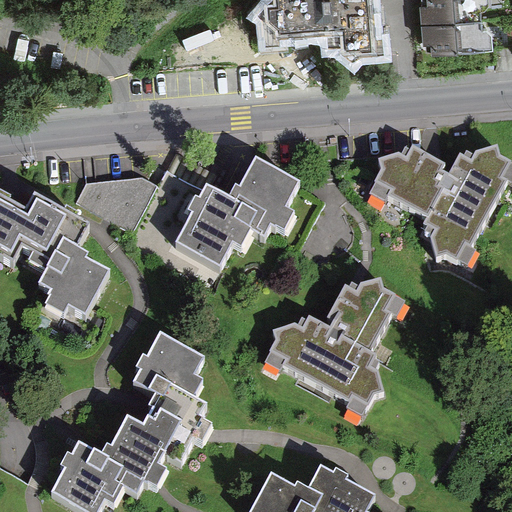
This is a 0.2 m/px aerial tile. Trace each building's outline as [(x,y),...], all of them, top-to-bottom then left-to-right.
[(343,36),(357,50),(363,41),(380,40),(378,0),(256,0),(255,2),(263,8),(264,34),(283,35),(283,18),(318,16),(327,37),(343,36)] [(493,0),(423,0),(425,46),(495,44),(493,0)] [(475,265),(511,197),(511,156),(505,154),(504,143),(481,149),(479,154),(466,149),(454,174),(445,170),(448,162),(411,142),(405,155),(382,162),(386,168),(373,196),(388,204),(392,194),(433,215),(429,223),(441,229),(436,237),(442,256),(452,253),(475,265)] [(234,191),(230,198),(256,211),(247,228),(268,238),(275,222),(289,229),(299,208),(291,204),(302,182),(262,163),(246,196),(234,191)] [(142,178),(86,185),(76,204),(133,235),(157,185),(142,178)] [(207,186),(178,241),(220,263),(235,234),(242,238),(247,228),(256,211),(230,198),(207,186)] [(0,205),(0,249),(10,255),(19,239),(47,255),(60,232),(73,240),(80,228),(35,203),(25,220),(0,205)] [(72,315),(83,321),(108,277),(81,263),(89,248),(73,240),(60,232),(47,255),(34,279),(54,290),(42,310),(67,324),(72,315)] [(378,392),(389,391),(380,368),(385,355),(374,350),(395,311),(403,315),(411,297),(388,285),(383,276),(365,284),(352,278),(331,317),(339,321),(335,328),(306,313),(300,325),(276,329),(280,338),(267,363),(284,372),(287,364),(353,399),(349,407),(368,413),(378,392)] [(51,497),(78,511),(100,511),(105,505),(113,510),(122,492),(135,499),(143,486),(157,494),(168,475),(157,469),(163,457),(182,468),(195,445),(201,448),(212,428),(200,421),(208,407),(193,399),(202,383),(194,379),(204,360),(161,337),(147,362),(142,359),(135,369),(143,373),(134,388),(155,399),(149,410),(153,413),(144,430),(126,420),(103,461),(78,447),(71,461),(65,458),(58,470),(65,473),(51,497)] [(370,511),(378,498),(349,483),(351,478),(337,471),(335,476),(322,469),(311,489),(299,483),(296,488),(272,476),(252,511),(370,511)]
